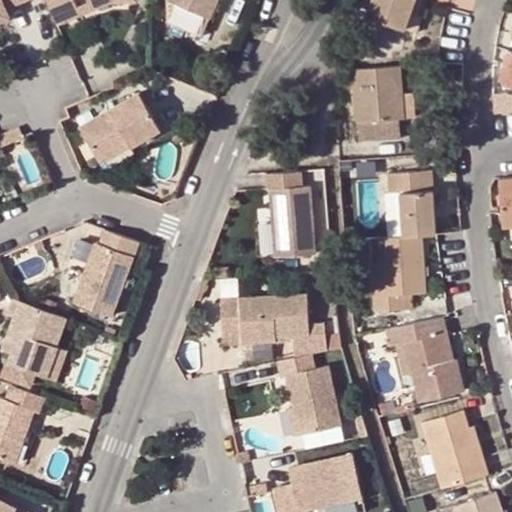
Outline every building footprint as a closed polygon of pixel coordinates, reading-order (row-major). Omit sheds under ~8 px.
[(0,0),(0,19),(10,15),(5,5),(2,0),(0,0)] [(50,0),(59,22),(82,12),(78,1),(77,0),(50,0)] [(82,12),(94,7),(92,2),(91,0),(82,0),(78,1),(82,12)] [(176,0),(211,15),(218,0),(176,0)] [(410,14),(415,1),(422,3),(423,0),(372,0),(367,19),(403,33),(410,14)] [(417,17),(422,3),(415,1),(410,14),(417,17)] [(511,50),(506,49),(501,64),(508,66),(503,82),(511,84),(511,50)] [(403,120),(401,95),(399,68),(352,71),(358,144),(400,141),(399,121),(403,120)] [(99,154),(129,137),(133,143),(164,126),(142,88),(82,122),(99,154)] [(494,112),(511,110),(511,95),(492,90),(494,112)] [(401,95),(403,120),(415,119),(413,94),(401,95)] [(20,124),(0,132),(0,141),(1,145),(26,134),(20,124)] [(133,143),(129,137),(99,154),(103,160),(133,143)] [(281,198),(271,198),(274,250),(314,248),(310,181),(302,182),(300,166),(265,169),(267,185),(270,185),(280,184),(281,198)] [(401,235),(422,233),(436,232),(431,171),(387,174),(388,194),(398,193),(401,235)] [(503,210),(503,224),(511,222),(511,174),(501,175),(503,210)] [(270,185),(271,198),(281,198),(280,184),(270,185)] [(401,235),(398,193),(388,194),(384,194),(388,236),(401,235)] [(139,240),(108,228),(103,241),(98,239),(77,299),(113,313),(139,240)] [(405,307),(404,293),(411,292),(426,290),(422,233),(401,235),(388,236),(378,237),(380,261),(383,294),(373,295),(374,310),(405,307)] [(371,261),(373,295),(383,294),(380,261),(371,261)] [(204,275),(196,295),(203,297),(211,275),(204,275)] [(294,331),(294,336),(297,353),(312,350),(330,346),(328,331),(327,318),(311,319),(309,290),(222,295),(224,329),(242,328),(243,339),(279,337),(278,332),(294,331)] [(412,306),(411,292),(404,293),(405,307),(412,306)] [(58,341),(67,314),(14,295),(8,311),(14,313),(5,336),(14,339),(10,349),(7,357),(40,369),(47,372),(58,341)] [(404,343),(409,373),(415,399),(459,392),(454,361),(445,362),(440,335),(446,334),(443,316),(384,327),(390,346),(394,345),(404,343)] [(225,340),(243,339),(242,328),(224,329),(225,340)] [(328,331),(330,346),(342,343),(340,329),(328,331)] [(14,339),(5,336),(2,346),(10,349),(14,339)] [(47,372),(57,375),(68,345),(58,341),(47,372)] [(401,375),(409,373),(404,343),(394,345),(401,375)] [(294,402),(301,429),(342,420),(328,361),(315,364),(312,350),(297,353),(279,357),(282,372),(288,371),(294,402)] [(7,357),(1,375),(33,386),(40,369),(7,357)] [(0,455),(17,461),(35,409),(41,411),(46,396),(47,395),(13,383),(8,397),(0,394),(0,455)] [(65,419),(70,405),(46,396),(41,411),(65,419)] [(397,406),(399,411),(418,406),(417,401),(397,406)] [(295,431),(301,429),(294,402),(288,403),(295,431)] [(442,487),(490,472),(481,440),(474,442),(469,425),(464,409),(422,420),(442,487)] [(360,432),(367,430),(361,410),(354,412),(360,432)] [(469,425),(474,442),(481,440),(476,423),(469,425)] [(241,460),(252,457),(250,447),(239,450),(241,460)] [(363,491),(353,450),(288,465),(292,479),(273,484),(279,511),(299,511),(299,506),(363,491)] [(267,478),(250,482),(252,492),(269,488),(267,478)] [(0,511),(33,511),(36,508),(0,490),(0,511)] [(502,511),(496,491),(454,505),(456,511),(502,511)]
